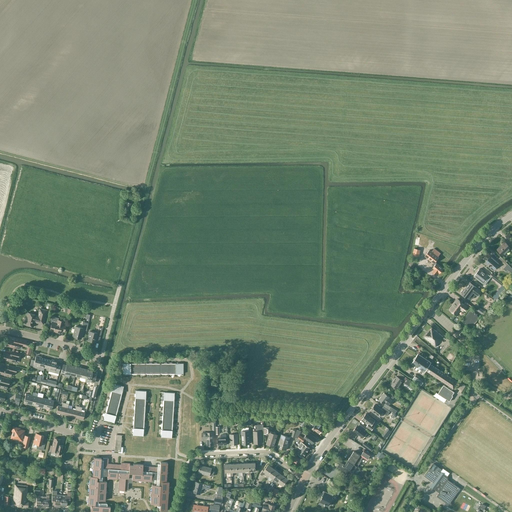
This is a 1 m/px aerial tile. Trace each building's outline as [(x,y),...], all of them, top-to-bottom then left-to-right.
[(135,205),(129,203),(126,214),(133,215),(135,205)] [(420,238),(416,237),(414,248),(412,255),(419,256),(421,250),(418,249),(418,246),(419,246),(420,238)] [(511,250),(511,243),(508,246),(505,242),(497,249),(502,256),(510,248),(511,250)] [(425,256),(434,264),(435,265),(436,263),(435,262),(439,257),(438,256),(440,253),(434,248),(432,251),(430,249),(425,256)] [(510,267),(507,264),(500,257),(497,260),(492,255),(485,263),(492,270),(498,264),(506,271),(510,267)] [(436,263),(435,265),(433,267),(435,268),(432,272),(436,275),(438,272),(439,273),(441,271),(442,271),(443,270),(443,269),(443,268),(436,263)] [(480,268),(474,276),(482,283),(485,285),(491,277),(503,287),(505,283),(492,273),(490,276),(489,275),(480,268)] [(462,290),(461,292),(461,293),(462,293),(461,293),(464,295),(469,299),(470,299),(471,299),(472,299),(473,298),(475,294),(477,296),(481,291),(475,286),(474,289),(468,284),(463,290),(462,290)] [(498,289),(493,297),(496,299),(502,292),(498,289)] [(462,311),(466,306),(464,304),(458,299),(450,309),(456,314),(460,309),(462,311)] [(487,312),(479,307),(477,310),(484,316),(487,312)] [(25,318),(25,321),(25,322),(25,324),(33,326),(34,322),(43,324),(47,310),(40,308),(38,315),(28,313),(26,318),(25,318)] [(472,327),(480,317),(477,315),(477,314),(471,309),(463,320),(472,327)] [(64,321),(57,320),(57,323),(52,322),(50,331),(60,333),(60,331),(64,332),(66,325),(63,324),(64,321)] [(88,323),(83,322),(81,328),(76,326),(75,329),(72,328),(71,332),(74,333),(73,337),(81,338),(83,330),(86,331),(88,323)] [(99,327),(98,329),(97,333),(89,331),(87,340),(95,342),(97,336),(100,336),(102,328),(99,327)] [(431,328),(424,337),(435,346),(443,337),(431,328)] [(26,341),(23,340),(15,338),(14,341),(8,339),(6,346),(18,348),(19,343),(25,345),(26,341)] [(19,353),(11,351),(11,354),(5,353),(3,359),(14,362),(16,357),(18,357),(19,353)] [(426,370),(430,363),(431,362),(418,353),(412,362),(416,365),(413,368),(422,374),(424,371),(425,371),(426,370)] [(38,369),(41,358),(39,357),(40,356),(36,356),(35,360),(32,360),(30,365),(33,366),(33,367),(38,369)] [(46,359),(41,358),(38,369),(43,370),(44,367),(46,359)] [(58,376),(59,371),(61,365),(56,364),(57,362),(57,361),(53,360),(53,361),(52,360),(49,369),(48,373),(58,376)] [(67,374),(70,364),(67,363),(65,368),(62,367),(60,374),(64,375),(64,373),(67,374)] [(444,373),(430,363),(426,370),(440,379),(444,373)] [(74,376),(77,366),(70,364),(67,374),(74,376)] [(8,368),(1,367),(0,371),(0,373),(10,376),(11,372),(15,373),(17,367),(8,365),(8,368)] [(81,377),(83,368),(77,366),(74,376),(81,377)] [(87,379),(90,369),(83,368),(81,377),(87,379)] [(87,379),(86,382),(90,383),(90,382),(93,383),(94,379),(95,378),(97,372),(93,371),(93,369),(90,368),(90,369),(87,379)] [(396,375),(389,384),(398,389),(402,383),(405,385),(404,386),(411,390),(412,390),(416,384),(406,377),(399,372),(396,375)] [(457,381),(444,373),(440,379),(446,383),(453,388),(457,381)] [(416,374),(413,379),(421,386),(424,382),(423,379),(416,374)] [(0,380),(0,387),(6,389),(8,383),(9,383),(10,379),(1,377),(0,380)] [(440,390),(438,393),(442,395),(448,399),(449,400),(453,396),(451,395),(452,393),(453,392),(451,390),(453,388),(446,383),(445,386),(443,385),(440,390)] [(113,384),(111,391),(121,394),(123,386),(113,384)] [(145,390),(135,390),(134,397),(145,398),(145,390)] [(111,391),(109,398),(119,401),(121,394),(111,391)] [(163,392),(163,399),(173,400),(174,392),(163,392)] [(394,397),(393,396),(391,394),(389,396),(384,392),(378,400),(384,404),(385,403),(383,406),(389,410),(391,411),(393,408),(388,405),(393,400),(392,400),(394,397)] [(35,406),(37,396),(37,394),(35,394),(34,396),(31,395),(29,404),(35,406)] [(145,398),(134,397),(134,405),(144,406),(145,398)] [(109,398),(107,405),(117,408),(119,401),(109,398)] [(173,407),(173,400),(163,399),(162,407),(173,407)] [(69,416),(71,409),(68,408),(69,401),(66,400),(66,403),(63,414),(69,416)] [(63,414),(66,403),(63,402),(62,406),(58,405),(56,413),(63,414)] [(76,418),(79,406),(79,404),(77,404),(76,406),(75,410),(71,409),(69,416),(76,418)] [(79,404),(79,406),(76,418),(83,420),(85,412),(81,411),(82,407),(82,405),(79,404)] [(387,415),(389,411),(383,406),(381,409),(375,404),(370,410),(379,416),(382,412),(387,415)] [(107,405),(105,413),(115,415),(117,408),(107,405)] [(134,405),(133,413),(144,413),(144,406),(134,405)] [(162,407),(162,414),(172,415),(173,407),(162,407)] [(113,423),(115,415),(105,413),(103,420),(113,423)] [(133,413),(133,420),(143,421),(144,413),(133,413)] [(172,423),(172,415),(162,414),(161,422),(172,423)] [(362,418),(362,419),(368,424),(366,426),(370,429),(371,430),(375,425),(372,423),(375,420),(366,414),(364,416),(363,416),(362,417),(362,418)] [(143,421),(133,420),(133,428),(143,428),(143,421)] [(317,422),(317,423),(312,420),(310,423),(314,425),(312,428),(319,434),(323,429),(321,428),(323,426),(317,422)] [(161,422),(161,429),(171,430),(172,423),(161,422)] [(261,429),(263,429),(263,424),(257,424),(257,431),(253,431),(254,443),(262,442),(261,429)] [(367,438),(369,435),(364,431),(358,426),(357,425),(353,430),(363,438),(364,436),(367,438)] [(20,429),(20,428),(13,426),(12,431),(13,431),(11,438),(13,438),(13,439),(19,441),(19,440),(22,440),(22,439),(24,440),(22,446),(28,447),(30,437),(23,435),(24,430),(20,429)] [(269,427),(264,427),(264,434),(269,434),(266,444),(274,447),(278,435),(273,433),(273,432),(270,431),(269,431),(269,427)] [(143,428),(133,428),(132,435),(142,436),(143,428)] [(171,438),(171,430),(161,429),(160,437),(171,438)] [(293,431),(291,436),(294,437),(296,438),(297,438),(301,431),(300,431),(296,430),(296,432),(293,431)] [(206,432),(206,433),(202,433),(202,439),(207,439),(207,445),(213,445),(213,440),(214,440),(213,432),(206,432)] [(316,438),(308,432),(304,437),(312,443),(316,438)] [(34,443),(32,447),(37,449),(43,450),(45,443),(42,443),(43,435),(36,433),(34,443)] [(238,438),(238,433),(230,434),(230,437),(230,439),(229,439),(229,444),(230,443),(231,444),(237,444),(237,438),(238,438)] [(218,445),(226,444),(226,434),(220,434),(220,437),(218,437),(218,445)] [(286,449),(289,437),(281,434),(277,447),(286,449)] [(60,439),(54,438),(52,446),(51,445),(49,450),(56,452),(56,453),(61,454),(63,445),(59,444),(60,439)] [(298,447),(300,448),(306,452),(309,447),(304,443),(301,442),(298,447)] [(373,448),(364,442),(362,444),(371,451),(373,448)] [(303,457),(306,452),(300,448),(297,453),(303,457)] [(370,454),(364,450),(360,456),(367,460),(370,454)] [(353,451),(348,460),(357,466),(361,460),(358,458),(360,455),(353,451)] [(302,459),(294,454),(289,460),(297,466),(302,459)] [(151,479),(153,479),(155,479),(154,485),(152,484),(150,504),(157,504),(157,506),(159,507),(159,510),(166,511),(168,481),(165,481),(167,462),(160,462),(160,464),(157,463),(157,467),(142,466),(142,464),(133,463),(133,465),(129,465),(129,463),(121,463),(121,464),(107,464),(108,458),(103,458),(103,460),(101,459),(101,458),(94,457),(93,476),(90,476),(88,505),(91,505),(90,511),(95,511),(109,511),(110,506),(107,506),(107,503),(101,503),(102,500),(105,501),(106,481),(103,481),(104,475),(107,476),(107,478),(117,478),(117,477),(119,478),(118,490),(124,491),(125,489),(128,490),(128,482),(129,483),(129,481),(132,481),(132,480),(151,481),(151,479)] [(348,479),(357,466),(348,460),(345,464),(340,461),(337,466),(341,469),(339,473),(348,479)] [(431,467),(430,466),(424,476),(432,482),(430,485),(439,492),(448,479),(447,476),(441,471),(442,469),(433,463),(431,467)] [(267,474),(272,467),(268,464),(263,471),(262,471),(260,474),(262,475),(265,472),(267,474)] [(212,475),(213,471),(210,470),(211,468),(199,465),(198,471),(212,475)] [(272,478),(277,471),(272,467),(267,474),(265,477),(267,479),(269,475),(272,478)] [(277,481),(282,475),(277,471),(272,478),(270,481),(272,482),(274,479),(277,481)] [(288,479),(282,475),(277,481),(275,484),(277,486),(280,482),(283,485),(288,479)] [(448,480),(439,493),(436,496),(449,505),(457,492),(460,488),(448,480)] [(192,492),(200,494),(202,489),(204,488),(210,489),(210,486),(195,482),(192,492)] [(12,500),(12,505),(27,507),(28,501),(26,501),(28,487),(28,485),(14,484),(14,485),(13,500),(12,500)] [(350,492),(353,489),(348,486),(348,487),(344,484),(342,487),(350,492)] [(340,490),(336,488),(331,485),(328,492),(323,489),(321,493),(323,494),(319,502),(324,504),(324,503),(328,505),(330,501),(329,501),(332,493),(337,495),(340,490)] [(41,507),(42,498),(42,496),(38,496),(39,490),(34,490),(33,498),(36,498),(35,506),(41,507)] [(51,501),(51,503),(54,503),(54,506),(58,507),(58,505),(60,506),(61,495),(56,494),(56,491),(52,490),(51,501)] [(64,495),(61,495),(60,506),(66,506),(67,501),(70,502),(71,492),(68,492),(67,495),(64,495)] [(215,498),(214,502),(223,504),(222,496),(217,495),(216,498),(215,498)] [(230,498),(225,508),(226,508),(226,510),(229,511),(230,509),(234,499),(231,498),(230,498)] [(226,510),(224,511),(241,511),(243,508),(245,501),(244,500),(243,503),(240,502),(236,511),(230,509),(229,511),(226,510)] [(245,501),(243,508),(243,509),(244,509),(245,507),(248,508),(248,510),(250,511),(251,509),(250,509),(252,504),(247,502),(247,501),(245,501)] [(265,502),(261,511),(266,511),(267,511),(269,511),(273,511),(276,506),(265,502)]
